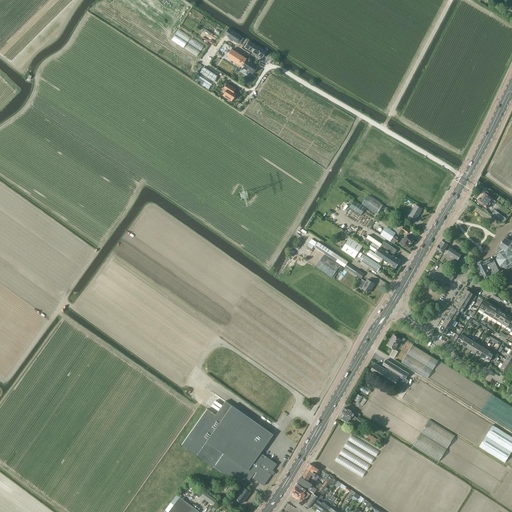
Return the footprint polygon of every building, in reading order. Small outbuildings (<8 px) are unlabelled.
[(228,29),(224,35),(237,43),(241,37),(228,29)] [(249,41),(245,47),(263,57),(266,51),(249,41)] [(226,56),(226,57),(240,66),(238,69),(241,70),(242,68),(247,71),(245,73),(247,75),(249,72),(252,74),(257,66),(251,62),(251,60),(249,58),(247,60),(231,49),(226,56)] [(209,80),(214,71),(210,68),(209,70),(207,69),(203,76),(206,77),(206,78),(209,80)] [(226,89),(222,95),(231,101),(232,99),(233,99),(235,96),(234,96),(236,94),(232,91),(234,88),(226,83),(224,88),(226,89)] [(493,205),(495,202),(493,200),(493,199),(488,196),(489,194),(489,193),(487,191),(486,191),(485,193),(481,198),(479,198),(478,200),(478,201),(478,202),(487,208),(491,203),(493,205)] [(383,204),(368,194),(362,204),(378,213),(383,204)] [(362,214),(366,207),(354,200),(350,208),(362,214)] [(416,219),(422,208),(416,205),(410,215),(409,214),(406,217),(413,221),(415,218),(416,219)] [(507,219),(500,214),(497,217),(504,222),(507,219)] [(370,229),(380,235),(394,244),(396,241),(397,242),(399,238),(395,235),(396,233),(398,234),(401,230),(406,234),(408,231),(395,222),(390,229),(376,220),(370,229)] [(497,252),(496,255),(497,256),(496,258),(498,261),(494,263),(498,270),(503,267),(505,268),(506,267),(508,268),(509,267),(510,268),(511,267),(511,230),(511,231),(510,234),(509,233),(506,235),(507,237),(506,237),(500,245),(501,246),(499,247),(498,248),(499,250),(498,252),(497,252)] [(411,244),(414,241),(406,235),(403,240),(402,239),(400,243),(408,249),(411,244)] [(342,250),(354,258),(363,246),(350,237),(342,250)] [(317,242),(312,239),(309,243),(314,247),(317,242)] [(396,250),(383,241),(380,247),(372,242),(368,248),(388,262),(387,263),(395,268),(400,260),(392,255),(396,250)] [(442,241),(436,249),(443,253),(444,251),(447,253),(446,253),(457,261),(462,254),(451,247),(448,251),(445,249),(448,245),(442,241)] [(315,247),(345,267),(348,262),(318,242),(315,247)] [(370,251),(367,255),(380,263),(383,259),(370,251)] [(332,278),(340,266),(324,255),(316,267),(332,278)] [(362,261),(365,263),(377,272),(381,266),(366,255),(362,261)] [(489,274),(498,270),(494,263),(493,260),(491,261),(489,257),(482,261),(480,259),(477,261),(477,263),(479,268),(478,270),(479,273),(482,274),(484,278),(489,275),(489,274)] [(345,267),(361,278),(364,274),(348,263),(345,267)] [(364,280),(360,287),(369,293),(375,284),(367,279),(366,282),(364,280)] [(473,300),(476,295),(467,289),(464,294),(471,299),(473,300)] [(461,299),(468,303),(471,299),(464,294),(461,299)] [(468,303),(461,299),(458,304),(467,310),(470,305),(468,303)] [(484,312),(489,303),(485,300),(479,309),(484,312)] [(489,303),(484,312),(488,315),(494,306),(489,303)] [(462,313),(463,313),(465,314),(467,310),(458,304),(455,308),(461,312),(462,313)] [(494,306),(488,315),(493,318),(498,309),(494,306)] [(462,313),(461,312),(455,308),(453,307),(451,312),(458,316),(460,317),(463,313),(462,313)] [(498,309),(493,318),(497,321),(503,312),(498,309)] [(451,312),(448,316),(455,321),(458,316),(451,312)] [(503,312),(497,321),(502,324),(508,314),(503,312)] [(511,317),(508,314),(502,324),(507,326),(508,325),(511,319),(511,318),(511,317)] [(448,316),(445,321),(452,325),(455,321),(448,316)] [(445,321),(442,326),(450,330),(452,325),(445,321)] [(450,332),(449,331),(450,330),(442,326),(439,330),(447,335),(448,335),(449,335),(450,333),(450,332)] [(462,344),(467,337),(462,334),(457,341),(462,344)] [(388,346),(394,349),(390,356),(394,358),(398,351),(395,350),(401,340),(394,335),(388,346)] [(467,337),(462,344),(466,347),(471,340),(467,337)] [(471,340),(466,347),(471,350),(476,342),(471,340)] [(476,342),(471,350),(476,353),(480,345),(476,342)] [(480,345),(476,353),(480,356),(485,348),(480,345)] [(485,348),(480,356),(485,358),(489,351),(485,348)] [(491,349),(489,351),(485,358),(489,361),(495,352),(491,349)] [(503,363),(510,368),(511,365),(511,362),(506,359),(503,363)] [(385,366),(383,368),(375,363),(369,371),(392,386),(391,388),(400,394),(408,381),(405,378),(408,373),(386,360),(383,365),(385,366)] [(510,368),(503,363),(500,368),(507,373),(510,368)] [(429,413),(442,393),(417,377),(410,389),(416,393),(417,393),(415,392),(416,390),(419,392),(420,390),(421,391),(423,388),(425,390),(426,388),(435,394),(430,402),(431,402),(429,405),(430,405),(429,408),(428,407),(427,408),(429,410),(428,412),(429,413)] [(367,394),(370,390),(362,384),(358,389),(367,394)] [(353,399),(364,405),(367,399),(356,393),(353,399)] [(181,444),(213,466),(239,485),(241,482),(245,485),(255,471),(256,472),(252,477),(263,485),(272,474),(270,473),(277,464),(265,456),(264,458),(259,454),(273,434),(224,400),(214,414),(206,408),(181,444)] [(345,407),(342,412),(356,421),(358,419),(353,415),(355,413),(345,407)] [(355,424),(357,421),(356,421),(342,412),(339,416),(348,423),(350,420),(355,424)] [(359,417),(358,418),(358,419),(356,421),(357,421),(364,427),(368,422),(359,417)] [(377,439),(368,433),(369,433),(360,427),(357,432),(375,443),(376,441),(381,445),(383,441),(379,437),(377,439)] [(479,451),(464,477),(491,492),(506,465),(479,451)] [(310,464),(307,468),(313,472),(317,475),(319,473),(320,470),(310,464)] [(307,468),(304,473),(311,477),(314,479),(317,475),(313,472),(307,468)] [(304,473),(301,477),(311,483),(312,481),(314,479),(311,477),(304,473)] [(298,482),(299,482),(306,486),(306,487),(309,488),(309,487),(310,488),(309,490),(312,492),(313,493),(314,494),(315,492),(317,493),(319,491),(316,489),(317,489),(314,487),(315,486),(311,483),(301,477),(298,482)] [(330,482),(334,485),(335,485),(336,484),(336,483),(337,481),(333,478),(332,477),(328,483),(329,483),(330,482)] [(249,492),(243,487),(245,485),(241,482),(239,485),(234,492),(235,493),(232,496),(241,503),(244,500),(243,499),(249,492)] [(301,497),(303,498),(305,499),(307,496),(308,497),(309,495),(312,492),(309,490),(307,489),(306,490),(297,484),(292,492),(294,493),(292,495),(299,500),(301,497)] [(204,491),(201,496),(212,505),(216,499),(204,491)] [(305,504),(310,508),(318,497),(314,494),(313,493),(305,504)] [(324,499),(322,498),(323,497),(321,495),(313,506),(317,509),(324,499)] [(167,511),(197,511),(198,511),(179,496),(167,511)] [(317,509),(321,511),(328,502),(326,501),(327,500),(325,498),(324,499),(317,509)] [(328,502),(321,511),(327,511),(332,505),(330,504),(331,503),(329,501),(328,502)]
